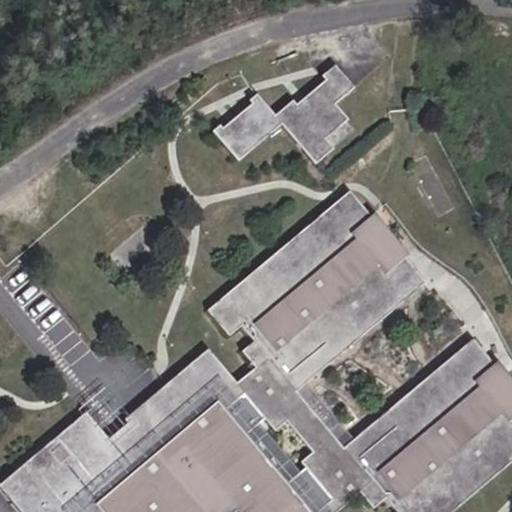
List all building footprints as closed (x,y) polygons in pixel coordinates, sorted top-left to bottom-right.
[(323,140),(345,121),(332,106),(352,90),(332,67),(319,78),(323,82),(294,106),(290,102),(272,117),(254,95),(247,101),(249,104),(220,129),(217,126),(210,132),(235,162),(278,126),(311,166),(330,150),(323,140)] [(292,393),(423,284),(401,259),(389,269),(381,260),(359,278),(341,257),(363,238),(355,229),(368,218),(346,193),(204,311),(225,337),(239,326),(251,342),(238,353),(251,369),(233,384),(204,350),(180,370),(217,414),(239,395),(269,431),(282,420),(312,456),(299,467),(328,502),(316,511),(334,511),(337,510),(355,494),(369,510),(382,499),(392,511),(450,511),(511,460),(511,416),(511,417),(504,408),(481,427),(463,406),(486,386),(479,377),(491,366),(470,341),(339,450),(292,393)] [(401,259),(368,218),(355,229),(363,238),(341,257),(359,278),(381,260),(389,269),(401,259)] [(511,416),(511,392),(491,366),(479,377),(486,386),(463,406),(481,427),(504,408),(511,417),(511,416)] [(299,511),(217,414),(180,370),(120,420),(123,423),(104,440),(81,412),(0,479),(0,494),(14,511),(299,511)] [(123,423),(120,420),(101,396),(81,412),(104,440),(123,423)]
